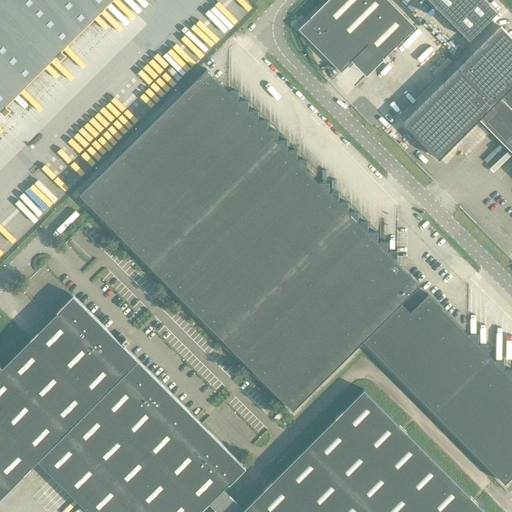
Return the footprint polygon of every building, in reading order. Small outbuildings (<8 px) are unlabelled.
[(0,0),(0,112),(1,111),(5,116),(11,110),(6,106),(56,56),(60,61),(66,55),(62,51),(112,1),(116,5),(121,0),(0,0)] [(387,0),(327,0),(298,29),(341,72),(368,45),(382,60),(415,27),(387,0)] [(430,0),(469,40),(498,12),(486,0),(430,0)] [(439,159),(480,119),(511,151),(511,37),(501,26),(403,123),(439,159)] [(186,302),(313,177),(307,171),(307,161),(297,161),(297,151),(287,151),(287,141),(278,141),(278,131),(268,131),(268,121),(258,121),(258,111),(248,111),(248,102),(239,101),(239,92),(229,92),(206,69),(80,194),(186,302)] [(313,177),(186,302),(293,410),(364,340),(402,303),(419,285),(397,262),(397,252),(387,252),(387,242),(378,242),(378,233),(368,233),(368,223),(358,223),(358,213),(349,213),(349,203),(339,203),(339,193),(329,193),(329,183),(319,183),(313,177)] [(402,303),(364,340),(505,483),(511,475),(511,370),(504,370),(504,361),(494,361),(488,354),(488,344),(478,344),(478,335),(468,334),(428,293),(410,311),(402,303)] [(0,498),(38,461),(89,511),(200,511),(208,504),(216,511),(486,511),(364,389),(244,510),(223,489),(230,482),(244,468),(123,347),(129,341),(122,334),(116,340),(74,297),(60,311),(59,311),(3,367),(0,364),(0,498)]
